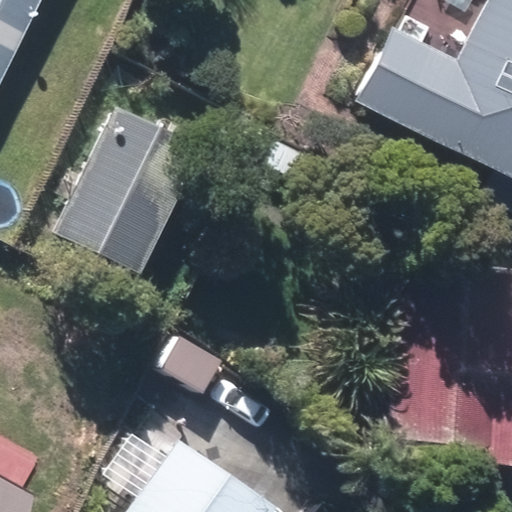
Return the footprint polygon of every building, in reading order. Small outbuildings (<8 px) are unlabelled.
[(0,0),(0,47),(23,0),(0,0)] [(382,26),(341,100),(511,191),(511,3),(505,0),(471,0),(440,57),(382,26)] [(192,151),(99,106),(35,237),(128,282),(192,151)] [(511,274),(386,264),(373,439),(452,445),(451,457),(511,461),(511,274)] [(165,333),(144,371),(188,395),(209,357),(165,333)] [(259,511),(260,510),(162,440),(110,511),(259,511)] [(0,511),(8,511),(24,484),(0,469),(0,511)]
